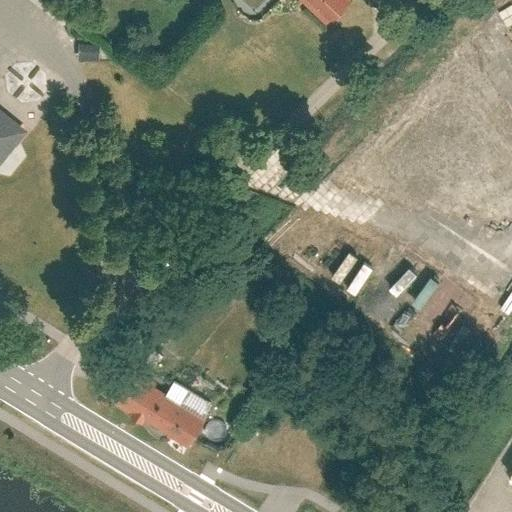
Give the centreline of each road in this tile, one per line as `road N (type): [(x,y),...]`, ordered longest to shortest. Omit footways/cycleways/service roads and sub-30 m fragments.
road 1 (residential): [(31,388),(429,0)]
road 2 (tertiary): [(228,511),(31,388)]
